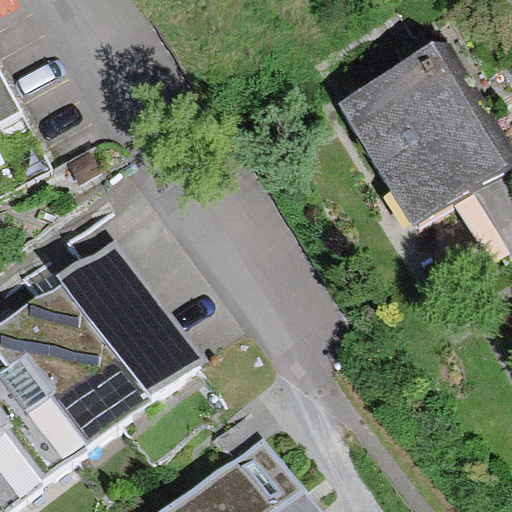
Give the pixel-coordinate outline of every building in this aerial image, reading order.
[(338,114),(414,238),(478,200),(511,179),(511,151),(448,48),(338,114)] [(0,134),(26,120),(0,71),(0,134)] [(511,179),(478,200),(511,257),(511,179)] [(203,322),(190,330),(204,353),(242,332),(178,223),(154,237),(203,322)] [(0,511),(21,511),(210,366),(119,248),(0,339),(0,511)] [(178,511),(323,511),(264,441),(178,511)]
